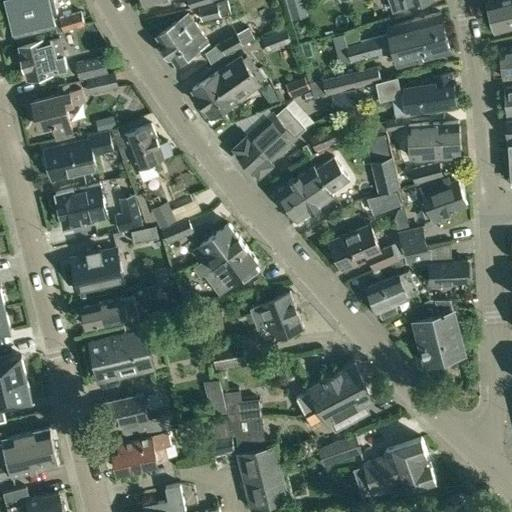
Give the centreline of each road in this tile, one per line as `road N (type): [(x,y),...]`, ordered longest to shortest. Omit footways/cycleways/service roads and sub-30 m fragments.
road 1 (residential): [(478,458),(247,203),(177,115),(104,0)]
road 2 (residential): [(96,511),(0,120)]
road 3 (residential): [(478,458),(497,395),(487,208)]
road 4 (residential): [(487,208),(461,0)]
